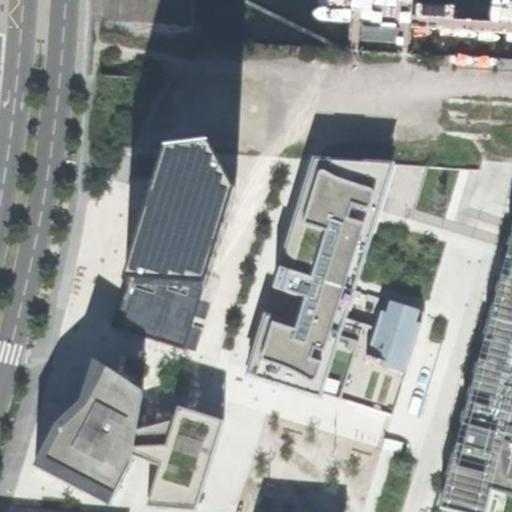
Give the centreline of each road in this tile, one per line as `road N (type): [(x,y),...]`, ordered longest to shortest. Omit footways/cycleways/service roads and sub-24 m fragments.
road 1 (secondary): [(0,389),(38,248),(69,0)]
road 2 (residential): [(412,511),(495,231)]
road 3 (secondary): [(27,0),(0,227)]
